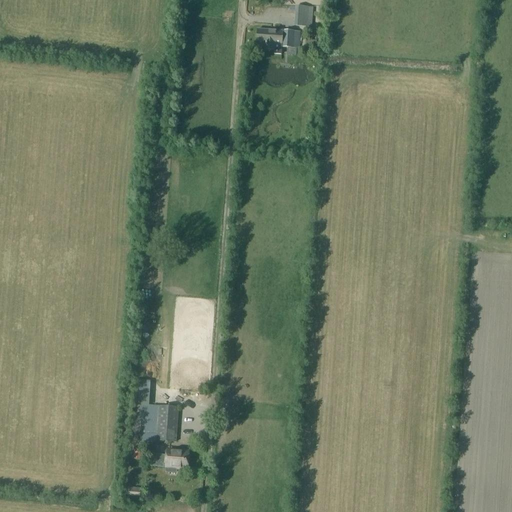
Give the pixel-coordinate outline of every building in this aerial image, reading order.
[(283,31),(258,29),(257,44),(265,44),(264,50),(274,50),(274,54),(281,55),(282,47),(298,48),(299,33),(283,32),(283,31)] [(305,41),(305,49),(307,49),(320,50),(321,37),(316,37),(315,42),(305,41)] [(132,405),(141,405),(142,380),(133,380),(132,405)] [(146,442),(157,442),(176,443),(179,409),(160,407),(149,406),(146,442)] [(187,470),(189,454),(168,452),(167,459),(154,457),(154,455),(153,455),(152,467),(166,468),(166,472),(167,473),(175,474),(176,473),(177,469),(187,470)] [(140,489),(128,488),(127,496),(139,497),(140,489)]
